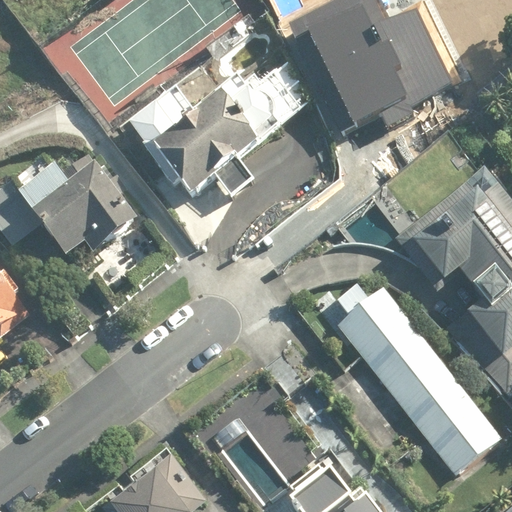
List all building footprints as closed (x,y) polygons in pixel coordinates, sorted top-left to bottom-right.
[(334,0),(292,21),(344,128),(456,74),(421,3),(394,16),(385,0),(334,0)] [(198,113),(182,95),(141,130),(200,200),(224,180),(238,196),(258,179),(244,162),(315,103),(270,51),(198,113)] [(124,199),(133,192),(124,181),(115,187),(100,166),(72,186),(61,171),(27,196),(74,259),(89,247),(98,259),(144,225),(124,199)] [(511,197),(490,170),(404,238),(399,242),(403,247),(441,295),(466,275),(487,301),(478,307),(470,297),(443,317),(511,403),(511,402),(511,197)] [(0,345),(36,317),(0,270),(0,345)] [(349,346),(354,343),(463,482),(509,446),(387,289),(370,302),(360,289),(343,302),(336,293),(334,290),(316,304),(349,346)] [(205,511),(214,505),(175,457),(108,511),(205,511)] [(381,511),(363,490),(355,497),(337,475),(332,480),(323,469),(297,490),(304,499),(296,505),(301,511),(381,511)]
